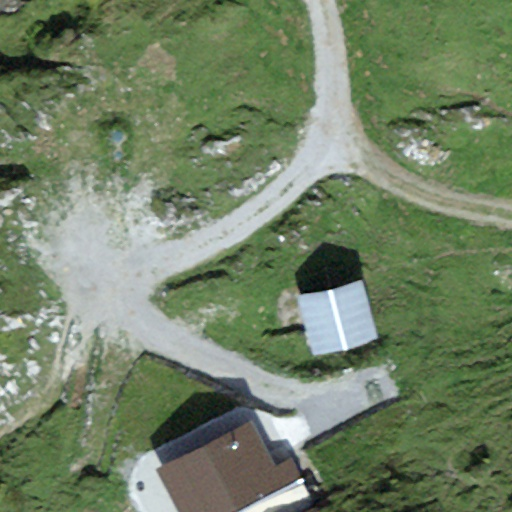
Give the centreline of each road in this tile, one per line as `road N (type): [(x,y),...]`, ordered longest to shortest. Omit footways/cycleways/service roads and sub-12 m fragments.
road 1 (track): [(69,357),(170,261),(277,200),(313,162),(331,115),(334,70),(322,0)]
road 2 (track): [(323,137),(419,195),(511,215)]
